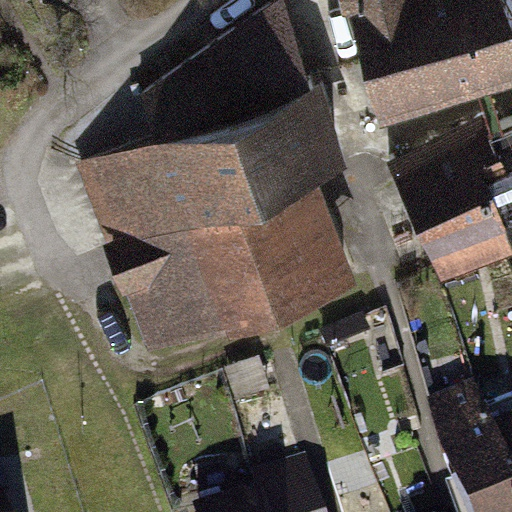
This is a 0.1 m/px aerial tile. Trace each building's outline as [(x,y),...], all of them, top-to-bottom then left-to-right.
[(288,0),(258,0),(76,146),(136,330),(341,262),(303,160),(336,150),(288,0)] [(348,0),(382,110),(511,70),(511,11),(506,0),(348,0)] [(509,156),(493,125),(482,105),(392,152),(445,262),(511,238),(511,225),(489,167),(509,156)] [(489,167),(511,225),(511,117),(493,125),(509,156),(489,167)] [(473,383),(419,405),(448,511),(511,511),(511,404),(483,418),(473,383)] [(325,511),(302,452),(251,472),(266,511),(325,511)] [(14,511),(0,466),(0,511),(14,511)] [(254,511),(246,484),(182,504),(184,511),(254,511)]
